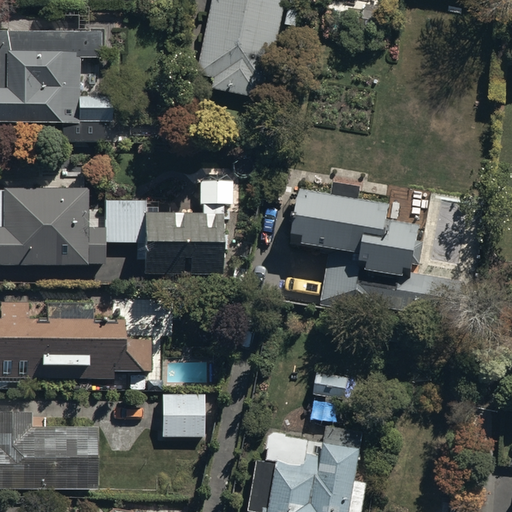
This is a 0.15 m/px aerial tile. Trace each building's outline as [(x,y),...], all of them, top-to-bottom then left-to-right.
[(212,0),(196,74),(214,77),(212,89),(266,101),(287,0),(212,0)] [(99,56),(99,31),(0,30),(0,122),(62,123),(62,142),(104,142),(104,121),(111,121),(111,96),(79,96),(79,56),(99,56)] [(104,227),(105,242),(144,243),(144,274),(223,275),(223,221),(230,221),(229,205),(233,205),(232,181),(198,181),(198,205),(201,205),(201,214),(150,214),(150,200),(104,200),(104,227)] [(333,193),(299,188),(293,234),(305,236),(303,245),(329,248),(321,307),(394,317),(395,309),(452,317),(458,278),(414,272),(415,262),(420,263),(423,240),(418,240),(420,225),(386,220),(388,203),(360,199),(362,186),(334,182),(333,193)] [(105,242),(104,227),(87,227),(87,189),(0,190),(0,265),(105,265),(105,242)] [(0,376),(113,378),(113,370),(151,371),(151,340),(123,340),(124,320),(27,319),(28,304),(0,303),(0,376)] [(348,378),(317,372),(313,395),(344,401),(348,378)] [(205,394),(160,394),(161,438),(205,437),(205,394)] [(32,412),(0,411),(0,488),(99,488),(99,426),(32,426),(32,412)] [(326,424),(324,440),(271,432),(267,461),(257,460),(250,510),(265,511),(364,511),(369,483),(354,481),(361,429),(326,424)]
